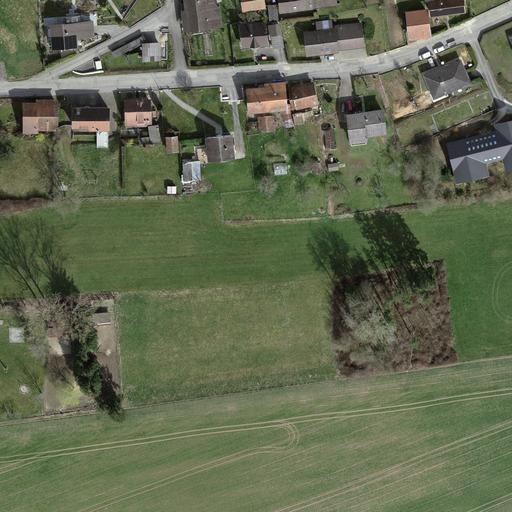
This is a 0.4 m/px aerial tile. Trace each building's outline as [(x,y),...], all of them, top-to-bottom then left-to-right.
[(217,0),(188,0),(190,30),(219,28),(217,0)] [(262,0),(238,0),(240,10),(264,6),(262,0)] [(276,0),(278,14),(313,9),(312,4),(335,1),(334,0),(276,0)] [(459,0),(426,0),(428,17),(461,13),(459,0)] [(425,6),(403,9),(407,38),(429,34),(425,6)] [(93,19),(51,20),(52,46),(78,46),(78,36),(94,36),(93,19)] [(264,20),(238,23),(241,47),(267,44),(264,20)] [(358,20),(303,28),(307,54),(362,46),(358,20)] [(158,42),(143,43),(144,60),(159,59),(158,42)] [(458,58),(420,73),(431,99),(469,84),(458,58)] [(312,82),(284,91),(285,109),(315,102),(312,82)] [(284,84),(244,86),(246,112),(285,109),(284,91),(284,84)] [(150,98),(123,98),(123,125),(150,125),(150,98)] [(56,99),(21,99),(22,132),(57,132),(56,99)] [(108,105),(72,106),(73,124),(108,124),(108,105)] [(381,109),(344,115),(349,141),(385,135),(381,109)] [(275,115),(258,116),(259,131),(275,130),(275,115)] [(511,165),(511,118),(495,123),(498,135),(450,148),(459,182),(488,174),(484,161),(503,156),(506,167),(511,165)] [(228,133),(202,136),(205,160),(231,157),(228,133)]
